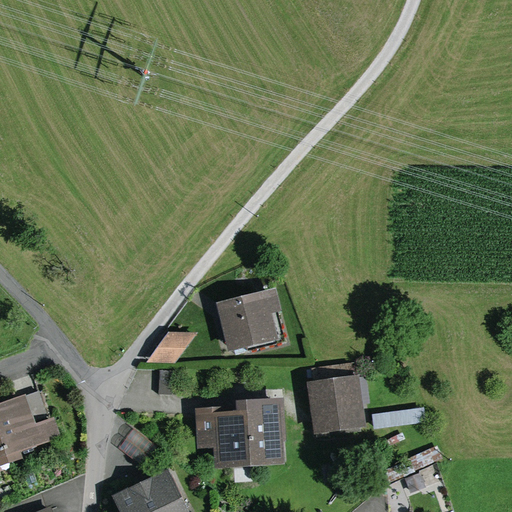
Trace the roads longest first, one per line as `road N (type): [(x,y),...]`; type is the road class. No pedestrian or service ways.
road 1 (track): [(408,0),(375,64),(210,252),(128,360),(97,385)]
road 2 (residential): [(61,346),(97,385),(102,404),(90,511)]
